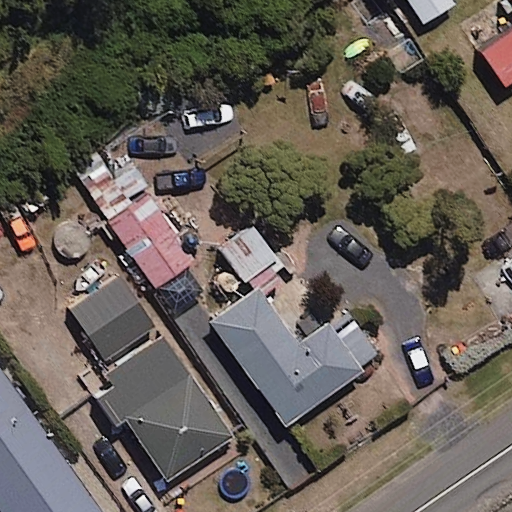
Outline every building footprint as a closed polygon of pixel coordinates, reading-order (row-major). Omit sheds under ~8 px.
[(452,1),(451,0),(405,0),(422,23),(452,1)] [(511,77),(511,0),(507,0),(511,7),(511,28),(476,53),(498,87),(511,77)] [(152,187),(133,160),(113,174),(104,160),(78,178),(155,286),(192,260),(175,236),(196,221),(165,177),(152,187)] [(276,257),(252,222),(219,245),(243,280),(276,257)] [(154,328),(120,275),(70,307),(104,360),(154,328)] [(360,363),(380,349),(363,325),(349,334),(337,317),(298,345),(257,287),(210,320),(285,425),(364,368),(360,363)] [(163,337),(105,376),(111,386),(96,396),(116,425),(125,419),(166,480),(230,438),(163,337)] [(0,509),(2,511),(99,511),(0,371),(0,509)]
